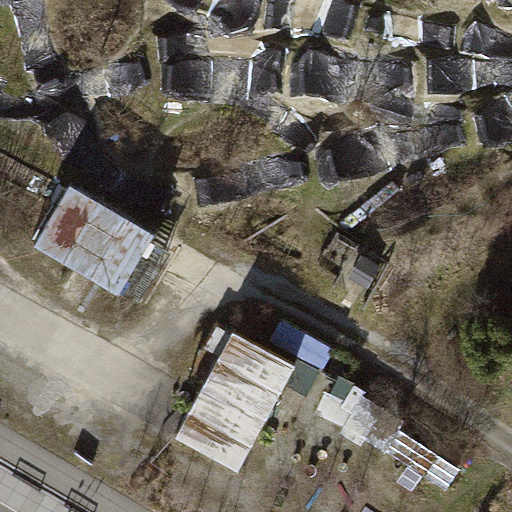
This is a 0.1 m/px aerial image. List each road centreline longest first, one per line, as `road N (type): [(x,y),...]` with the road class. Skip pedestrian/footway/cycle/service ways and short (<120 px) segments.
road 1 (track): [(511,444),(202,263)]
road 2 (track): [(0,309),(170,404)]
road 3 (track): [(130,382),(202,263)]
